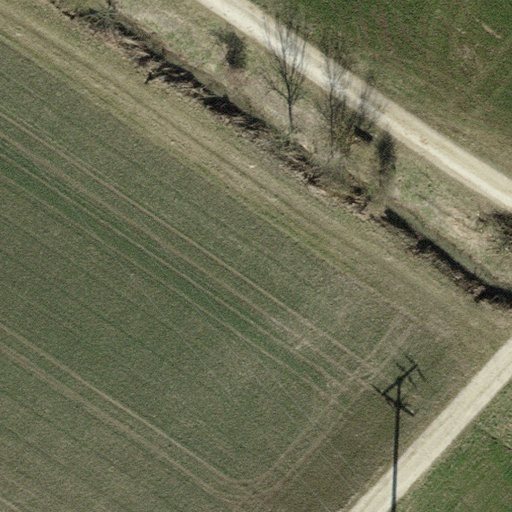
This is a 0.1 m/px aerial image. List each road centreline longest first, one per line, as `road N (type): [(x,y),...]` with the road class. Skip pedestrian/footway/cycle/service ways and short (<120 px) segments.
road 1 (track): [(511,203),(218,0)]
road 2 (track): [(511,353),(368,511)]
